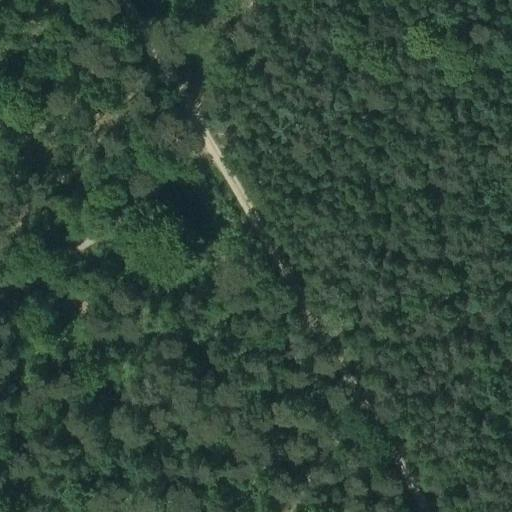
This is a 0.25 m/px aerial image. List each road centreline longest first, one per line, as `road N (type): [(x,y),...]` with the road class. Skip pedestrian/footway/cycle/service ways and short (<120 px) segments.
road 1 (track): [(427,511),(125,0)]
road 2 (track): [(0,290),(100,234),(185,165),(208,69),(245,0)]
